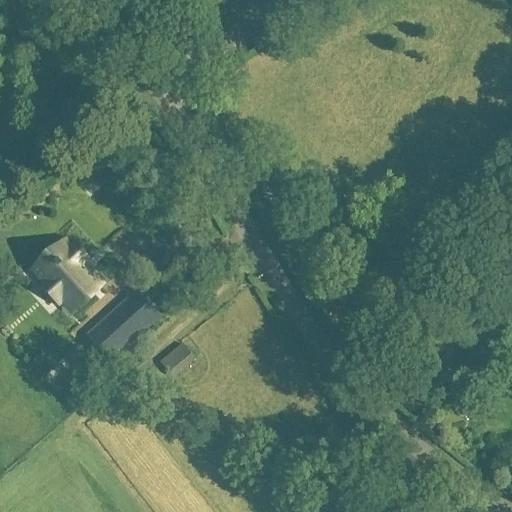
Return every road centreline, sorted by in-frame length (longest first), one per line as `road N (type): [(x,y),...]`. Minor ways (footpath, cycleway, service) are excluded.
road 1 (tertiary): [(502,511),(396,434),(321,350),(161,89)]
road 2 (tertiary): [(161,89),(278,0)]
